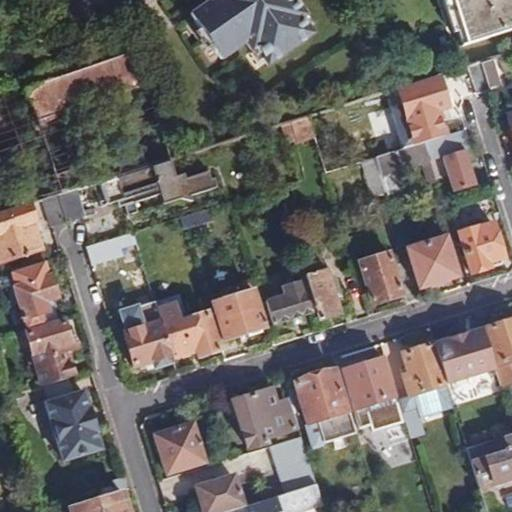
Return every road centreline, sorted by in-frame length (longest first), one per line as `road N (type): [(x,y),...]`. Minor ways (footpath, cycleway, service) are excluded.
road 1 (residential): [(113,410),(511,288)]
road 2 (residential): [(113,410),(64,242)]
road 3 (residential): [(473,114),(511,238)]
